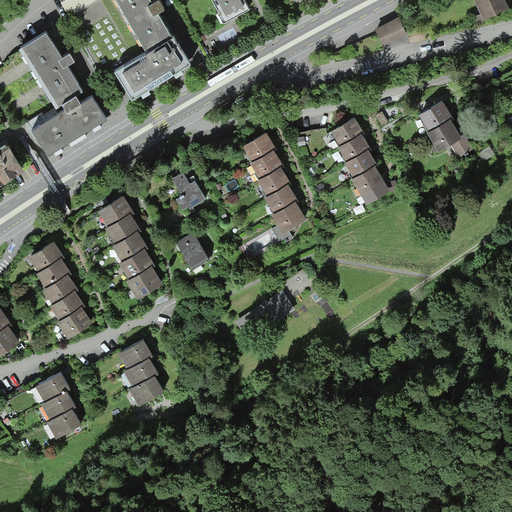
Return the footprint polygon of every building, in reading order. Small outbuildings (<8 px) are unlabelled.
[(61,0),(68,15),(93,0),(61,0)] [(93,0),(68,15),(103,75),(118,67),(132,91),(141,85),(148,81),(174,66),(182,61),(191,56),(174,27),(173,27),(158,1),(158,0),(93,0)] [(214,0),(225,19),(248,5),(244,0),(214,0)] [(471,0),(481,20),(506,8),(501,0),(471,0)] [(400,18),(377,28),(384,45),(407,35),(400,18)] [(48,31),(21,47),(57,108),(84,92),(69,66),(76,61),(71,53),(64,57),(48,31)] [(151,85),(148,81),(141,85),(143,89),(151,85)] [(57,108),(31,123),(46,149),(53,146),(55,150),(63,145),(61,141),(69,136),(71,140),(86,131),(83,126),(92,122),(94,125),(101,121),(98,117),(105,113),(90,88),(84,92),(57,108)] [(450,116),(451,115),(442,100),(420,112),(428,127),(450,116)] [(361,129),(363,128),(354,113),(329,127),(337,142),(361,129)] [(428,127),(426,129),(436,148),(449,141),(460,135),(450,116),(428,127)] [(367,146),(370,145),(361,129),(337,142),(335,143),(344,159),(367,146)] [(267,133),(243,146),(253,163),(274,151),(275,152),(277,151),(267,133)] [(460,135),(449,141),(456,153),(470,145),(464,133),(460,135)] [(0,143),(0,179),(21,167),(5,141),(0,143)] [(488,145),(477,152),(482,160),(493,154),(488,145)] [(375,162),(376,161),(367,146),(344,159),(342,160),(350,175),(375,162)] [(275,152),(274,151),(253,163),(250,165),(260,180),(280,166),(283,164),(275,152)] [(191,161),(188,156),(183,158),(186,164),(191,161)] [(358,192),(384,178),(375,162),(350,175),(349,176),(358,192)] [(290,181),(280,166),(260,180),(257,181),(267,196),(288,183),(290,181)] [(183,170),(171,177),(180,193),(175,196),(182,207),(179,208),(184,216),(194,210),(192,207),(206,198),(193,177),(189,180),(183,170)] [(91,183),(80,189),(83,194),(93,188),(91,183)] [(298,199),(288,183),(267,196),(265,198),(275,214),(296,201),(298,199)] [(129,212),(131,211),(121,194),(96,209),(105,225),(129,212)] [(307,220),(296,201),(275,214),(273,216),(284,234),(307,220)] [(137,230),(139,229),(129,212),(105,225),(104,226),(113,243),(137,230)] [(145,249),(147,247),(137,230),(113,243),(112,244),(121,261),(145,249)] [(193,230),(174,241),(191,270),(210,259),(193,230)] [(60,256),(62,255),(53,239),(28,254),(37,269),(60,256)] [(152,267),(154,266),(145,249),(121,261),(119,263),(129,280),(152,267)] [(66,272),(68,271),(60,256),(37,269),(34,270),(43,285),(66,272)] [(136,298),(162,284),(152,267),(129,280),(127,281),(136,298)] [(74,288),(75,287),(66,272),(43,285),(41,286),(50,302),(74,288)] [(82,306),(83,305),(74,288),(50,302),(48,303),(58,319),(82,306)] [(283,290),(236,322),(249,341),(296,310),(287,297),(283,290)] [(314,294),(318,304),(327,300),(323,290),(314,294)] [(66,337),(91,322),(82,306),(58,319),(56,320),(66,337)] [(0,327),(7,324),(9,322),(0,308),(0,327)] [(0,351),(17,340),(7,324),(0,327),(0,351)] [(118,349),(127,365),(148,353),(149,354),(153,352),(143,335),(118,349)] [(124,367),(132,382),(154,370),(155,372),(158,370),(149,354),(148,353),(127,365),(124,367)] [(34,384),(43,400),(65,387),(68,386),(60,370),(34,384)] [(129,384),(138,401),(164,387),(155,372),(154,370),(132,382),(129,384)] [(40,401),(49,417),(71,405),(74,403),(65,387),(43,400),(40,401)] [(46,418),(54,434),(79,420),(71,405),(49,417),(46,418)]
